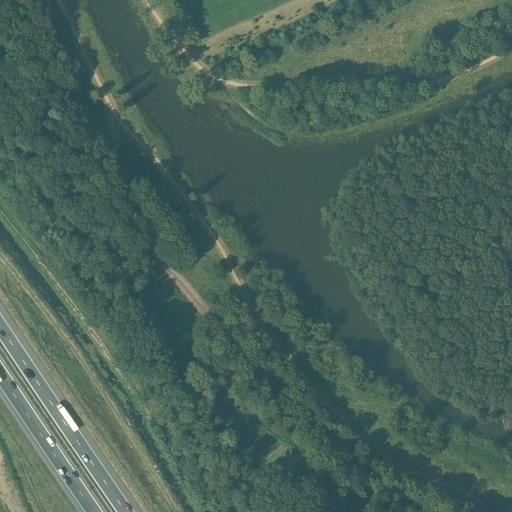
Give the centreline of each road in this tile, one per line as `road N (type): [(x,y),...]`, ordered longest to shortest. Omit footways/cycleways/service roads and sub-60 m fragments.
road 1 (motorway): [(124,511),(0,328)]
road 2 (motorway): [(0,375),(92,511)]
